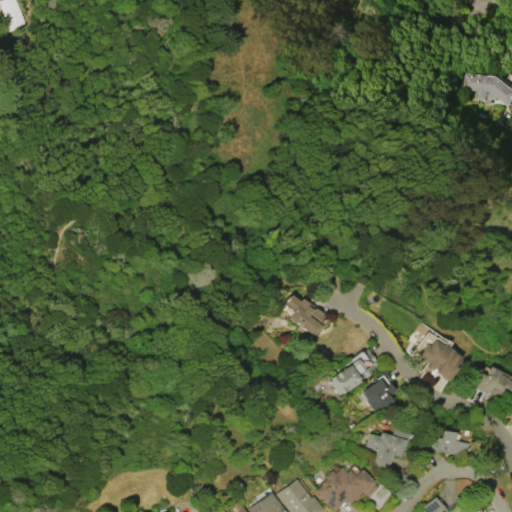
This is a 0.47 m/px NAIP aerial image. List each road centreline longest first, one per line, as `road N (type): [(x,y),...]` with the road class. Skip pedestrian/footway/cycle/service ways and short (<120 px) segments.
road 1 (residential): [(347,302),(415,379),(494,423),(511,466)]
road 2 (residential): [(503,511),(485,486),(460,473),(425,482),(390,511)]
